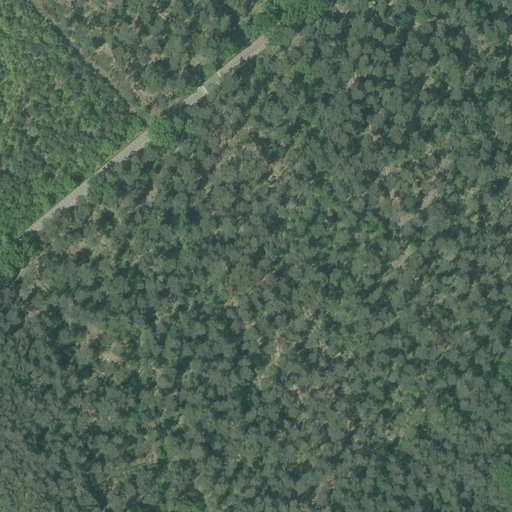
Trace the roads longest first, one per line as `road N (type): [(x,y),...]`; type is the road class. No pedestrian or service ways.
road 1 (tertiary): [(315,0),(0,258)]
road 2 (track): [(306,511),(382,441),(511,369)]
